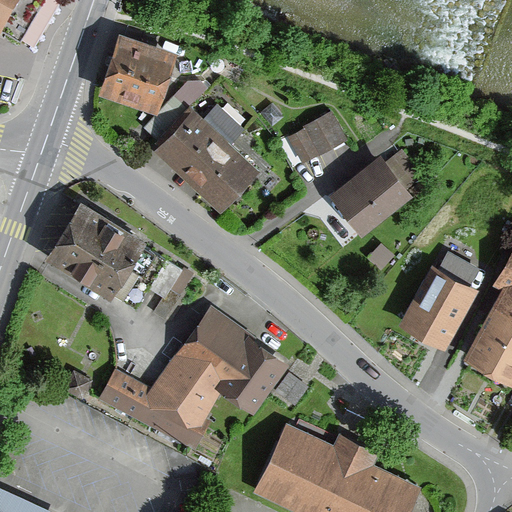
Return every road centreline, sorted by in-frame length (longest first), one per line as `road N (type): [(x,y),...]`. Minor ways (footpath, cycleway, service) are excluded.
road 1 (residential): [(226,254),(430,426),(503,468)]
road 2 (residential): [(47,134),(226,254)]
road 3 (residential): [(395,133),(226,254)]
road 4 (unknown): [(0,402),(138,473),(151,488),(154,511)]
